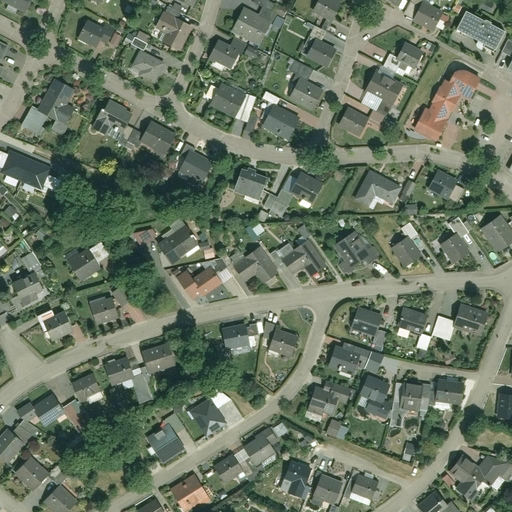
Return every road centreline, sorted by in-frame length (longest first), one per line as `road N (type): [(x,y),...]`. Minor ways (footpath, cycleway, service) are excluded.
road 1 (residential): [(329,299),(223,311),(116,341),(59,363),(0,403)]
road 2 (residential): [(104,511),(273,405),(306,371),(329,299)]
road 3 (residential): [(511,306),(454,446),(389,511)]
road 4 (residential): [(511,275),(329,299)]
road 5 (residential): [(481,171),(430,155),(316,157)]
road 6 (residential): [(316,157),(241,146),(169,112)]
road 7 (residential): [(169,112),(41,43)]
road 8 (residential): [(316,157),(357,42)]
road 9 (residential): [(169,112),(215,0)]
